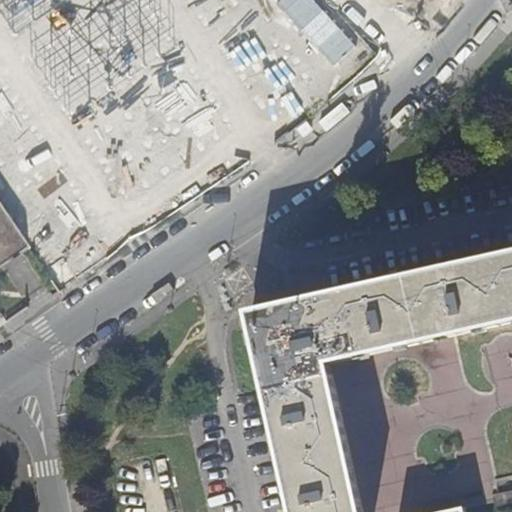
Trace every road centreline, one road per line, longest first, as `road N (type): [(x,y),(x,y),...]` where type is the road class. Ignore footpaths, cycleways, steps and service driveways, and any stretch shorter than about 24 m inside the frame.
road 1 (residential): [(480,0),(372,114),(194,244),(10,362)]
road 2 (residential): [(10,362),(38,415),(52,511)]
